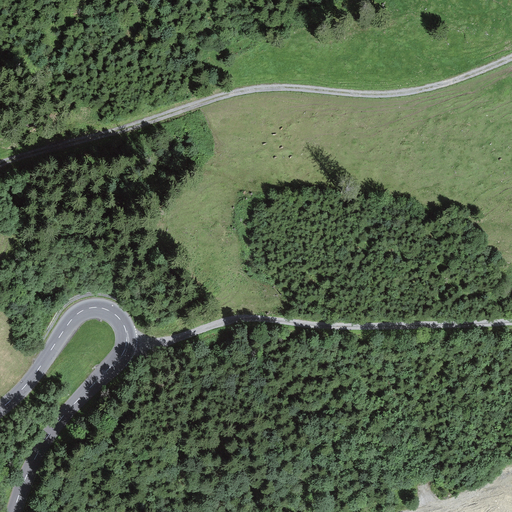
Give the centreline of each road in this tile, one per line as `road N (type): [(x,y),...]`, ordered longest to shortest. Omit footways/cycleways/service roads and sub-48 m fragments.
road 1 (track): [(0,165),(225,94),(273,87),(397,92),(511,57)]
road 2 (tertiary): [(0,408),(80,311),(105,308),(126,330),(121,355),(42,444),(12,511)]
road 3 (track): [(126,340),(247,317),(336,326),(511,320)]
